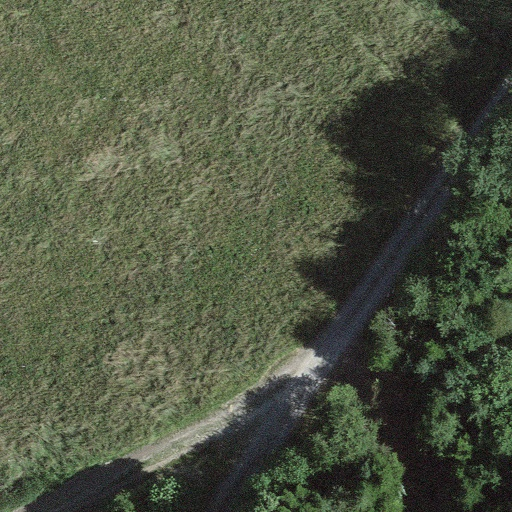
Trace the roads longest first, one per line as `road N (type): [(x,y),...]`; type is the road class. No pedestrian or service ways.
road 1 (track): [(511,103),(228,511)]
road 2 (track): [(45,511),(160,452),(366,318)]
